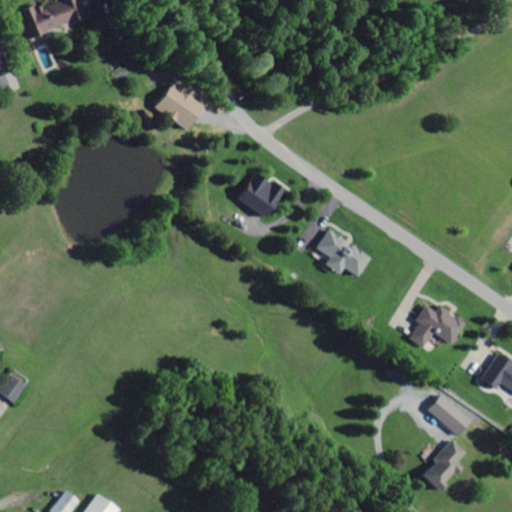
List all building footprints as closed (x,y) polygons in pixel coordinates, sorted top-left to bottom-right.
[(48,0),(15,11),(24,38),(76,21),(68,0),(48,0)] [(0,93),(12,89),(7,73),(0,75),(0,93)] [(190,85),(168,79),(163,95),(186,101),(190,85)] [(232,200),(261,221),(279,194),(250,174),(232,200)] [(333,276),(338,270),(352,279),(366,259),(323,231),(310,251),(322,259),(317,266),(333,276)] [(461,325),(433,307),(430,312),(421,306),(409,324),(415,328),(406,341),(420,350),(429,336),(446,347),(461,325)] [(511,395),(511,368),(497,360),(482,386),(492,392),(495,388),(511,397),(511,395)] [(472,448),(479,439),(465,427),(458,436),(472,448)] [(450,464),(459,455),(446,441),(413,473),(432,492),(454,469),(450,464)] [(69,511),(76,504),(62,494),(48,511),(69,511)] [(114,511),(93,496),(81,511),(114,511)]
